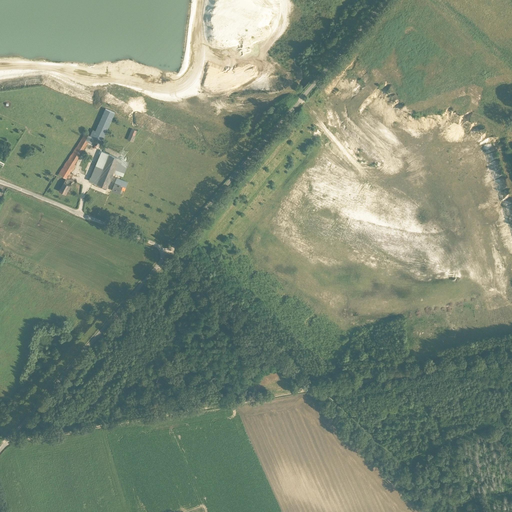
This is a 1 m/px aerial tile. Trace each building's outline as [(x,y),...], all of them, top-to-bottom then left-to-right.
[(93,130),(90,136),(101,141),(115,113),(106,109),(95,131),(93,130)] [(134,142),(138,131),(131,129),(127,140),(134,142)] [(122,176),(128,162),(101,151),(89,181),(107,188),(114,172),(122,176)] [(70,186),(72,181),(67,178),(64,183),(63,183),(59,191),(66,194),(71,186),(70,186)] [(124,190),(128,183),(117,178),(112,190),(120,193),(121,189),(124,190)]
